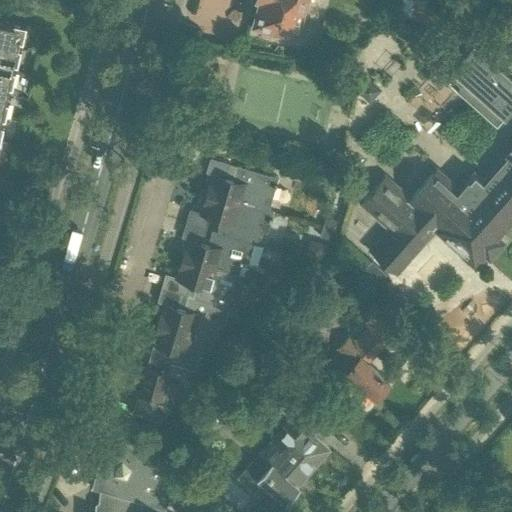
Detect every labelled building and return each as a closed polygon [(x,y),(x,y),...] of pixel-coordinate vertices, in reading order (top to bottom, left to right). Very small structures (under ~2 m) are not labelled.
[(260,0),(254,23),(258,24),(258,28),(259,32),(266,33),(270,31),(270,28),(295,35),(304,0),(260,0)] [(440,0),(412,0),(408,15),(442,25),(448,2),(440,0)] [(0,42),(21,47),(26,24),(0,18),(0,42)] [(427,30),(439,33),(441,25),(430,22),(427,30)] [(511,75),(473,41),(445,72),(460,85),(456,89),(497,125),(511,107),(511,75)] [(0,66),(15,70),(21,47),(0,42),(0,66)] [(0,91),(10,93),(15,70),(0,66),(0,91)] [(0,115),(5,116),(10,93),(0,91),(0,115)] [(384,173),(357,202),(387,230),(371,248),(397,272),(437,227),(464,252),(463,254),(475,265),(486,253),(490,256),(503,242),(495,234),(511,215),(511,146),(483,179),(475,171),(459,189),(436,168),(411,196),(384,173)] [(214,173),(208,193),(264,208),(269,210),(279,177),(237,165),(233,178),(214,173)] [(212,229),(212,230),(259,244),(263,230),(268,232),(274,211),(269,210),(264,208),(208,193),(202,213),(221,218),(218,231),(212,229)] [(322,225),(334,229),(337,220),(325,216),(322,225)] [(330,241),(334,229),(322,225),(319,237),(330,241)] [(259,244),(212,230),(209,243),(190,238),(184,258),(244,275),(245,274),(239,273),(243,261),(248,262),(254,243),(259,244)] [(315,255),(322,251),(324,243),(310,239),(306,253),(315,255)] [(239,295),(244,275),(184,258),(178,278),(197,283),(193,296),(188,294),(230,306),(233,294),(239,295)] [(391,277),(372,260),(365,268),(384,285),(391,277)] [(266,281),(278,285),(281,275),(269,271),(266,281)] [(275,294),(278,285),(266,281),(263,291),(275,294)] [(224,327),(230,306),(188,294),(184,308),(165,302),(159,322),(215,338),(219,325),(224,327)] [(398,346),(407,336),(381,313),(373,323),(376,326),(359,344),(349,336),(340,347),(349,355),(332,375),(346,388),(355,378),(376,397),(389,382),(366,361),(388,337),(398,346)] [(154,342),(159,344),(152,368),(147,366),(139,392),(161,398),(172,362),(196,370),(200,356),(209,358),(215,338),(159,322),(154,342)] [(236,332),(228,342),(240,344),(249,335),(236,332)] [(309,369),(308,355),(291,356),(292,369),(309,369)] [(257,492),(265,482),(284,499),(329,449),(313,434),(330,414),(294,383),(276,404),(290,416),(238,475),(257,492)] [(167,405),(137,397),(132,412),(161,421),(171,409),(167,405)] [(178,485),(176,484),(145,456),(120,433),(99,456),(98,458),(90,487),(102,491),(99,511),(158,511),(160,508),(165,509),(178,485)] [(145,456),(176,484),(182,477),(177,472),(179,470),(154,447),(145,456)]
